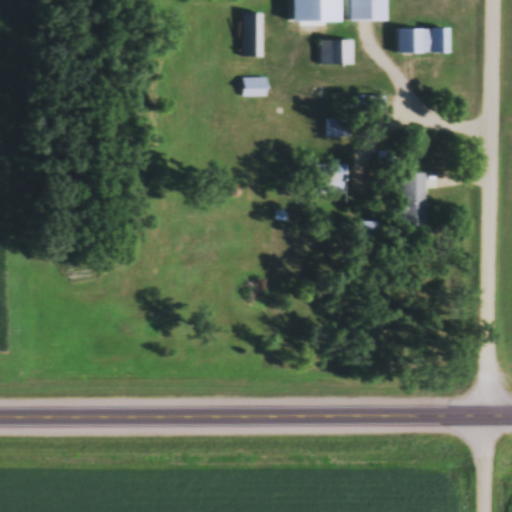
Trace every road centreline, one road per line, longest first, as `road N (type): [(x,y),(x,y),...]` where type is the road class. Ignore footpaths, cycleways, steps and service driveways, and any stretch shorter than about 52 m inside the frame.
road 1 (residential): [(487,511),(493,0)]
road 2 (secondary): [(511,415),(0,417)]
